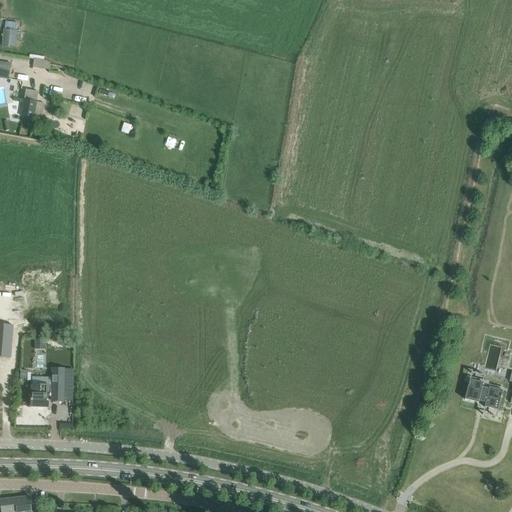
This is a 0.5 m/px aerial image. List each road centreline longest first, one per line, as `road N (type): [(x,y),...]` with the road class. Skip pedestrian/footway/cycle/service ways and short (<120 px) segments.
road 1 (unclassified): [(0,442),(208,463),(372,511)]
road 2 (secondary): [(315,511),(162,475),(0,465)]
road 3 (unclassified): [(243,511),(147,493),(0,485)]
